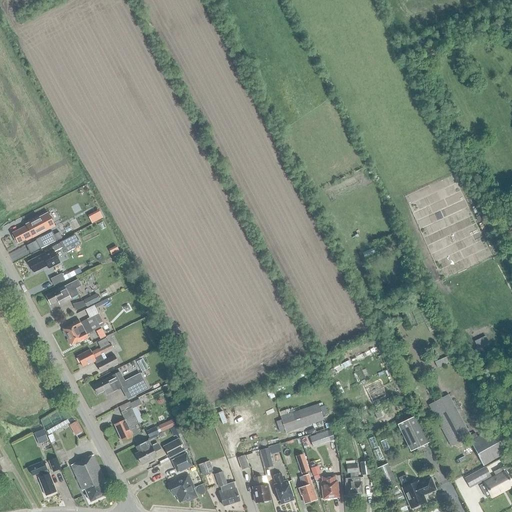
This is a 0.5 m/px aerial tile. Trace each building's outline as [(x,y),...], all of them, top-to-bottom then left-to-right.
[(26,226),(12,233),(13,235),(12,237),(14,239),(15,239),(16,241),(17,243),(17,244),(18,244),(25,240),(25,241),(32,238),(55,227),(47,213),(25,225),(26,226)] [(40,249),(56,241),(53,235),(52,232),(35,240),(40,249)] [(64,252),(79,245),(74,236),(60,243),(64,252)] [(53,249),(28,262),(33,273),(47,266),(48,269),(60,263),(53,249)] [(61,274),(50,280),(53,285),(64,280),(61,274)] [(45,296),(49,305),(56,301),(58,305),(77,294),(74,288),(80,286),(77,280),(63,287),(58,289),(45,296)] [(477,293),(466,298),(469,307),(481,302),(477,293)] [(83,301),(87,307),(99,301),(96,294),(83,301)] [(85,310),(89,318),(79,323),(78,319),(72,322),(73,324),(62,329),(70,345),(81,340),(81,341),(87,338),(85,334),(98,327),(93,317),(98,314),(94,306),(85,310)] [(99,340),(105,337),(100,328),(94,331),(99,340)] [(101,350),(99,350),(101,354),(112,349),(109,343),(108,344),(105,339),(97,343),(101,350)] [(82,367),(89,363),(90,364),(94,362),(100,373),(117,364),(113,357),(103,362),(100,356),(96,349),(93,351),(90,352),(88,350),(76,357),(82,367)] [(166,367),(176,362),(171,353),(162,358),(166,367)] [(448,356),(434,362),(437,368),(451,362),(448,356)] [(106,395),(125,385),(118,372),(92,386),(93,388),(92,389),(93,392),(95,392),(96,394),(103,390),(106,395)] [(284,382),(273,387),(275,390),(275,391),(286,386),(284,382)] [(143,383),(124,393),(128,400),(147,390),(143,383)] [(468,437),(483,465),(506,453),(492,428),(477,436),(475,433),(470,435),(448,394),(429,405),(451,446),(468,437)] [(128,430),(134,428),(133,426),(143,421),(136,407),(141,405),(139,400),(129,404),(129,403),(119,408),(124,420),(114,425),(121,441),(131,436),(128,430)] [(282,417),(283,420),(276,423),(279,432),(284,430),(286,433),(325,420),(319,404),(282,417)] [(46,435),(67,424),(61,411),(40,422),(46,435)] [(397,425),(410,452),(429,443),(416,416),(397,425)] [(67,425),(73,435),(81,431),(76,420),(67,425)] [(159,426),(161,432),(175,426),(172,420),(159,426)] [(146,431),(149,439),(159,434),(155,427),(146,431)] [(34,434),(39,445),(48,441),(43,430),(34,434)] [(310,436),(313,446),(334,440),(330,430),(310,436)] [(163,447),(169,459),(185,451),(184,450),(179,440),(178,439),(163,447)] [(134,454),(141,465),(156,457),(153,452),(159,449),(157,444),(151,447),(147,440),(134,447),(137,452),(134,454)] [(273,467),(268,448),(260,451),(265,469),(273,467)] [(258,452),(245,456),(247,461),(259,457),(258,452)] [(171,461),(177,474),(192,467),(186,453),(171,461)] [(507,455),(501,458),(505,464),(511,461),(507,455)] [(84,490),(90,502),(107,494),(103,485),(106,483),(93,456),(71,466),(82,491),(84,490)] [(243,456),(237,458),(242,469),(247,467),(243,456)] [(60,469),(55,458),(48,461),(52,472),(60,469)] [(309,472),(305,460),(298,462),(302,474),(309,472)] [(42,476),(38,478),(45,496),(56,492),(48,474),(47,470),(43,461),(28,467),(32,477),(41,473),(42,476)] [(213,472),(209,461),(198,465),(202,476),(213,472)] [(360,463),(362,476),(371,475),(369,461),(360,463)] [(378,468),(376,469),(385,491),(397,487),(387,463),(377,467),(378,468)] [(345,478),(347,494),(362,493),(361,482),(360,482),(360,477),(358,477),(357,464),(347,464),(347,472),(350,472),(350,478),(345,478)] [(313,480),(321,478),(318,466),(310,467),(313,480)] [(490,476),(485,467),(464,478),(469,488),(490,476)] [(511,485),(511,484),(505,472),(503,473),(501,468),(493,472),(496,477),(480,485),(486,497),(491,495),(491,496),(511,485)] [(218,487),(219,487),(220,490),(217,491),(222,507),(238,503),(233,486),(227,488),(222,472),(214,475),(218,487)] [(292,500),(295,499),(294,497),(293,497),(287,481),(284,482),(281,473),(273,476),(276,485),(274,486),(281,502),(279,503),(280,505),(288,502),(288,500),(291,499),(292,500)] [(308,474),(299,477),(302,487),(299,488),(301,495),(302,494),(305,504),(310,502),(309,501),(316,499),(308,474)] [(402,486),(400,487),(405,499),(407,498),(411,508),(421,504),(420,503),(425,501),(424,498),(432,495),(428,487),(434,484),(431,477),(418,482),(418,481),(410,484),(406,475),(404,476),(398,478),(402,486)] [(168,486),(169,491),(171,494),(172,494),(173,496),(175,495),(179,503),(189,498),(190,500),(196,498),(192,489),(193,488),(187,476),(174,482),(174,484),(168,486)] [(254,486),(253,486),(256,503),(268,500),(265,484),(261,485),(260,476),(252,477),(254,486)] [(331,498),(338,497),(336,482),(335,482),(335,477),(322,478),(322,483),(321,483),(323,499),(325,498),(326,499),(330,499),(331,498)]
